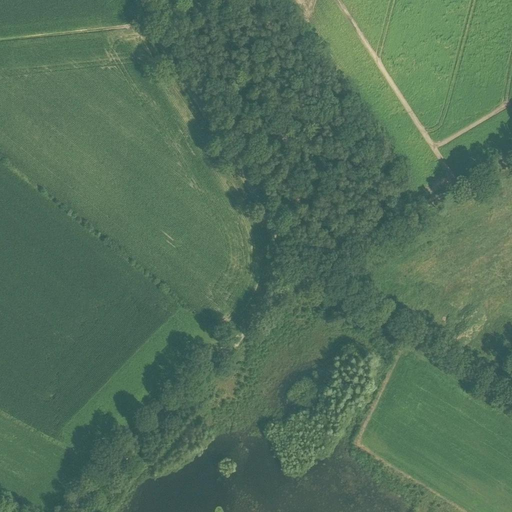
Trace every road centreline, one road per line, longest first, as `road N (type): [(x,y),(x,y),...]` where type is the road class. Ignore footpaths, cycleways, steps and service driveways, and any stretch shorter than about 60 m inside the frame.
road 1 (unclassified): [(71,511),(262,307)]
road 2 (unclassified): [(277,225),(144,0)]
road 3 (track): [(307,270),(511,152)]
road 4 (unclassified): [(511,399),(320,282)]
